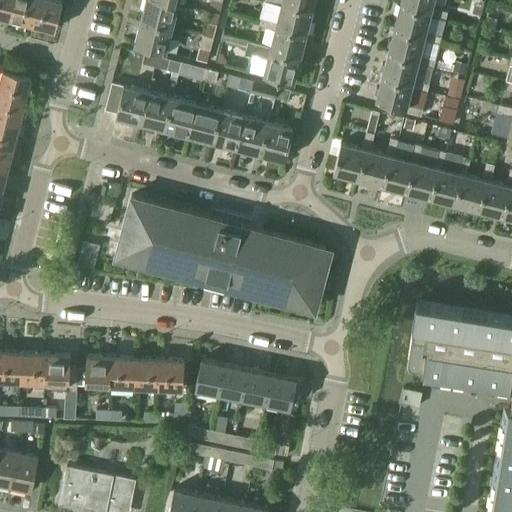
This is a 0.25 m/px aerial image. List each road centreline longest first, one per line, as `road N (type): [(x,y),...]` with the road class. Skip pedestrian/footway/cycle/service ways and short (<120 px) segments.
road 1 (residential): [(332,348),(207,321),(39,303),(12,292)]
road 2 (residential): [(59,142),(261,196),(300,193)]
road 3 (residential): [(300,193),(349,0)]
road 4 (residential): [(307,511),(338,384),(332,348)]
road 5 (residential): [(12,292),(41,171),(59,142)]
road 6 (residential): [(368,254),(422,235),(511,260)]
road 7 (residential): [(59,142),(58,103),(85,0)]
